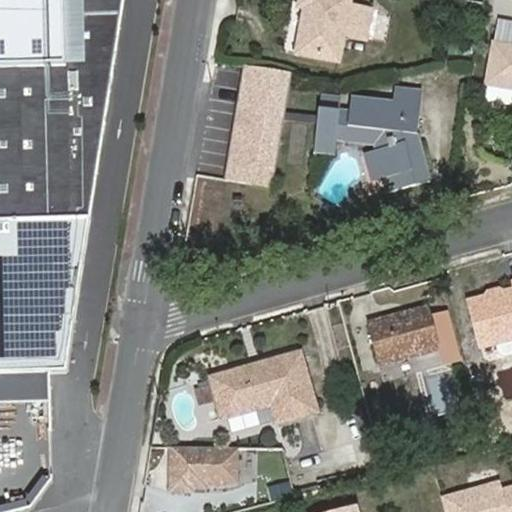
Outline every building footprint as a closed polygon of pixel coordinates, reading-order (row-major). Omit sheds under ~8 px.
[(0,0),(0,403),(54,404),(54,374),(69,372),(121,0),(0,0)] [(362,49),(362,48),(367,24),(368,21),(344,16),(346,6),(315,0),(299,0),(297,14),(302,14),(293,63),(334,71),(339,45),(362,49)] [(367,24),(362,48),(382,51),(386,28),(367,24)] [(511,32),(500,30),(496,48),(511,50),(511,32)] [(511,50),(496,48),(489,89),(511,93),(511,50)] [(294,83),(248,75),(228,191),(275,198),(294,83)] [(349,113),(332,112),(318,112),(316,156),(325,156),(338,157),(339,145),(373,137),(377,152),(385,186),(428,176),(418,130),(420,88),(394,87),(393,105),(350,101),(349,113)] [(511,93),(489,89),(486,106),(511,111),(511,93)] [(385,186),(377,152),(365,155),(373,189),(385,186)] [(500,306),(504,300),(503,297),(487,301),(488,305),(494,308),(500,306)] [(511,298),(504,300),(500,306),(494,308),(488,305),(471,310),(484,355),(499,351),(511,347),(511,298)] [(392,358),(395,369),(443,355),(432,312),(370,329),(379,361),(392,358)] [(511,347),(499,351),(502,360),(508,363),(511,362),(511,347)] [(382,372),(395,369),(392,358),(379,361),(382,372)] [(251,375),(262,415),(273,412),(278,429),(278,430),(317,419),(301,360),(251,375)] [(253,417),(262,415),(251,375),(213,386),(225,425),(253,417)] [(496,401),(483,405),(487,420),(500,416),(496,401)] [(273,412),(262,415),(267,432),(278,429),(273,412)] [(262,415),(253,417),(258,435),(267,432),(262,415)] [(164,445),(164,489),(235,489),(235,446),(164,445)] [(402,460),(399,447),(384,451),(387,464),(402,460)] [(511,511),(511,488),(501,492),(499,484),(445,498),(449,511),(511,511)]
